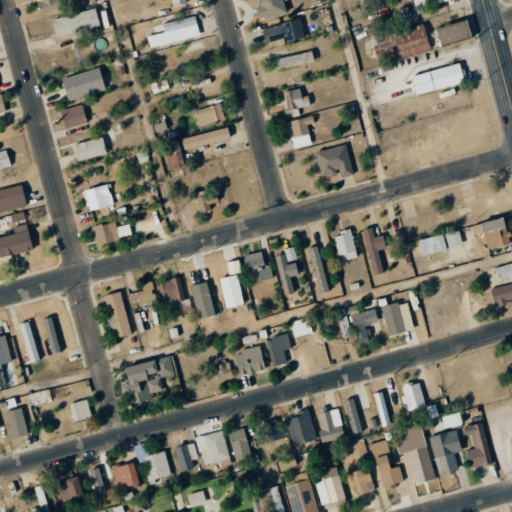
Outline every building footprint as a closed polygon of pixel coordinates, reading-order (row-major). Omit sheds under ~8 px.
[(59,7),(56,0),(36,0),(41,13),(59,7)] [(258,0),(259,1),(255,2),(261,20),(289,11),(285,0),(258,0)] [(413,0),(415,8),(451,1),(451,0),(413,0)] [(52,20),(57,37),(100,26),(95,8),(52,20)] [(162,24),(164,32),(147,36),(150,47),(200,35),(195,16),(162,24)] [(262,28),(266,44),(304,35),(300,19),(262,28)] [(471,37),(466,20),(436,28),(441,45),(471,37)] [(377,63),(430,51),(424,24),(371,37),(377,63)] [(314,62),(312,51),(274,59),(276,70),(314,62)] [(417,95),(465,82),(460,63),(412,76),(417,95)] [(62,78),(68,101),(106,90),(99,67),(62,78)] [(151,84),(153,94),(170,89),(167,80),(151,84)] [(299,115),(298,108),(310,106),(308,96),(302,97),(301,88),(284,91),(289,117),(299,115)] [(194,111),(199,126),(225,118),(220,103),(194,111)] [(60,110),(65,128),(87,122),(82,104),(60,110)] [(314,123),(313,116),(290,120),(294,148),(311,145),(308,124),(314,123)] [(230,141),(228,129),(182,136),(184,148),(230,141)] [(73,143),(76,160),(106,154),(103,137),(73,143)] [(169,170),(183,168),(179,141),(164,143),(169,170)] [(321,177),(338,174),(339,177),(353,175),(347,144),(316,150),(321,177)] [(0,169),(11,166),(6,149),(0,151),(0,169)] [(84,189),(88,210),(113,206),(109,184),(84,189)] [(0,210),(26,207),(23,186),(0,188),(0,210)] [(202,213),(211,209),(210,204),(219,201),(215,192),(196,199),(202,213)] [(482,221),(487,249),(509,245),(505,218),(482,221)] [(117,227),(115,221),(92,227),(97,248),(119,242),(118,238),(131,234),(128,224),(117,227)] [(0,237),(0,257),(32,252),(27,224),(13,227),(14,235),(0,237)] [(363,229),(374,275),(383,272),(378,250),(386,248),(383,235),(374,237),(372,227),(363,229)] [(334,234),(341,261),(357,257),(350,230),(334,234)] [(423,255),(463,245),(459,230),(419,239),(423,255)] [(307,248),(320,294),(329,291),(317,245),(307,248)] [(284,295),(294,293),(291,277),(298,275),(296,261),(297,260),(294,246),(283,249),(284,254),(276,255),(284,295)] [(252,283),(273,278),(270,265),(265,266),(261,251),(245,255),(252,283)] [(242,272),(239,260),(227,262),(230,275),(242,272)] [(511,263),(496,267),(498,279),(511,276),(511,263)] [(220,278),(226,308),(244,305),(238,275),(220,278)] [(158,282),(163,305),(177,302),(180,313),(191,310),(189,298),(186,299),(181,277),(158,282)] [(155,300),(152,281),(141,283),(142,291),(129,293),(131,304),(155,300)] [(214,315),(208,282),(191,285),(198,319),(214,315)] [(494,305),(511,302),(511,284),(491,287),(494,305)] [(131,334),(121,291),(104,295),(115,338),(131,334)] [(405,331),(397,302),(381,307),(389,336),(405,331)] [(378,322),(375,308),(350,315),(359,344),(369,341),(365,326),(378,322)] [(347,311),(322,314),(325,341),(350,338),(347,311)] [(44,319),(51,354),(60,353),(52,317),(44,319)] [(294,337),(312,333),(308,317),(290,322),(294,337)] [(21,323),(28,362),(38,361),(31,321),(21,323)] [(284,350),(290,349),(288,334),(267,338),(271,366),(286,363),(284,350)] [(16,384),(6,336),(0,337),(0,374),(3,387),(16,384)] [(235,352),(240,376),(265,370),(260,346),(235,352)] [(125,367),(129,383),(122,385),(126,406),(152,401),(151,393),(163,390),(160,377),(176,374),(172,356),(125,367)] [(214,366),(218,381),(233,376),(229,361),(214,366)] [(426,406),(419,381),(400,386),(406,412),(426,406)] [(382,426),(390,424),(382,392),(374,393),(382,426)] [(344,401),(353,434),(362,431),(353,398),(344,401)] [(73,421),(91,418),(87,399),(69,403),(73,421)] [(338,407),(317,411),(323,442),(345,438),(338,407)] [(27,436),(23,408),(6,411),(10,438),(27,436)] [(293,446),(316,439),(308,409),(295,412),(296,416),(286,419),(293,446)] [(265,442),(284,438),(280,419),(261,422),(265,442)] [(434,480),(421,423),(393,429),(399,454),(407,452),(414,484),(434,480)] [(491,464),(483,423),(464,427),(466,437),(471,436),(473,449),(466,450),(470,468),(491,464)] [(251,455),(244,428),(228,431),(235,459),(251,455)] [(197,436),(202,464),(229,460),(224,431),(197,436)] [(461,451),(457,431),(430,436),(437,473),(457,469),(454,453),(461,451)] [(399,466),(392,468),(385,440),(371,443),(383,491),(395,488),(394,483),(403,481),(399,466)] [(198,467),(192,443),(174,447),(180,471),(198,467)] [(146,462),(145,444),(135,444),(136,463),(146,462)] [(143,457),(150,483),(171,477),(164,451),(143,457)] [(113,468),(118,489),(139,483),(134,463),(113,468)] [(359,494),(375,489),(367,466),(351,472),(359,494)] [(321,471),(326,490),(318,493),(322,505),(346,498),(336,467),(321,471)] [(90,470),(96,494),(105,491),(99,468),(90,470)] [(292,511),(317,511),(308,473),(284,479),(292,511)] [(55,482),(60,503),(84,497),(78,476),(55,482)] [(283,511),(278,486),(270,488),(275,511),(283,511)]
